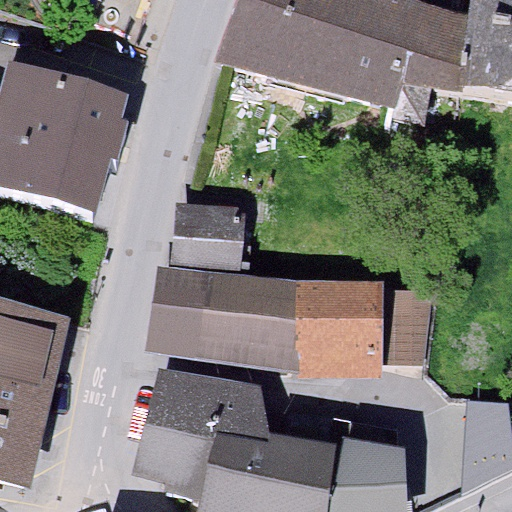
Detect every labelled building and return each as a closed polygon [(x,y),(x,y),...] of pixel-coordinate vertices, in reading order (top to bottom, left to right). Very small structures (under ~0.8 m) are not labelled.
[(460,88),(468,43),(313,0),(250,0),(231,71),(400,118),(411,77),(460,88)] [(511,0),(475,0),(468,43),(460,88),(511,97),(511,0)] [(118,124),(13,93),(0,136),(0,197),(89,223),(118,124)] [(295,301),(155,285),(142,372),(292,389),(292,398),(383,398),(380,295),(295,301)] [(66,341),(0,325),(0,495),(29,502),(66,341)] [(258,404),(149,391),(134,496),(197,506),(195,511),(401,511),(401,461),(332,455),(337,430),(260,418),(258,404)] [(469,472),(511,473),(511,403),(472,402),(469,472)]
